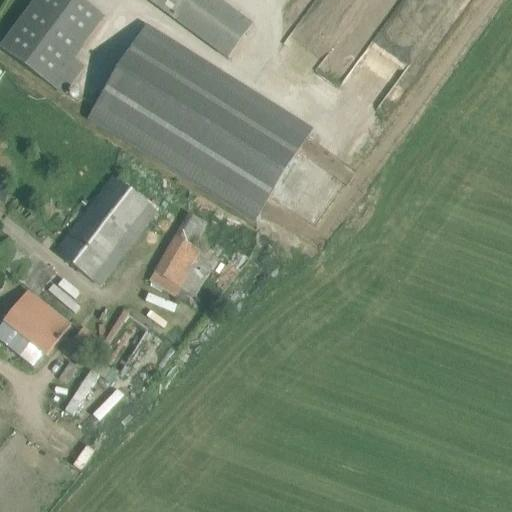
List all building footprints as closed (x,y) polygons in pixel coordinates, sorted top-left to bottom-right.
[(105,17),(81,0),(38,0),(1,50),(53,88),(105,17)] [(147,0),(229,61),(254,27),(217,0),(147,0)] [(313,131),(147,27),(91,117),(257,220),(313,131)] [(55,254),(89,280),(147,204),(113,178),(55,254)] [(154,274),(181,289),(203,252),(195,247),(208,225),(189,213),(176,236),(154,274)] [(13,236),(8,241),(0,233),(0,263),(38,297),(57,275),(13,236)] [(47,358),(72,327),(29,292),(4,323),(47,358)] [(81,333),(64,354),(78,365),(84,356),(93,352),(97,346),(81,333)] [(66,411),(79,419),(106,376),(93,368),(66,411)]
